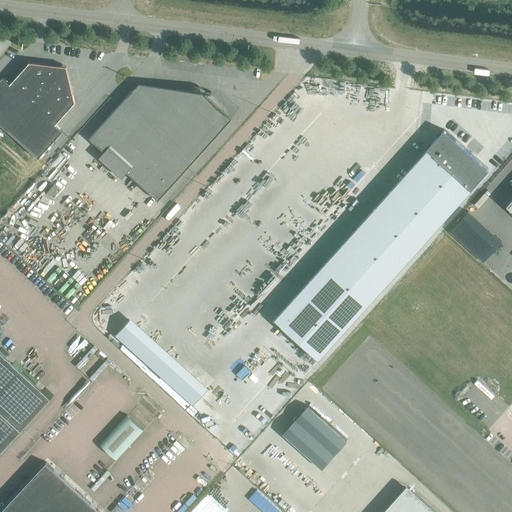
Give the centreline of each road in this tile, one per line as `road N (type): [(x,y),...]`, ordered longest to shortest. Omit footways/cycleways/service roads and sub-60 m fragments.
road 1 (unclassified): [(511,70),(0,7)]
road 2 (unknown): [(158,26),(153,58),(65,158),(64,171),(133,216)]
